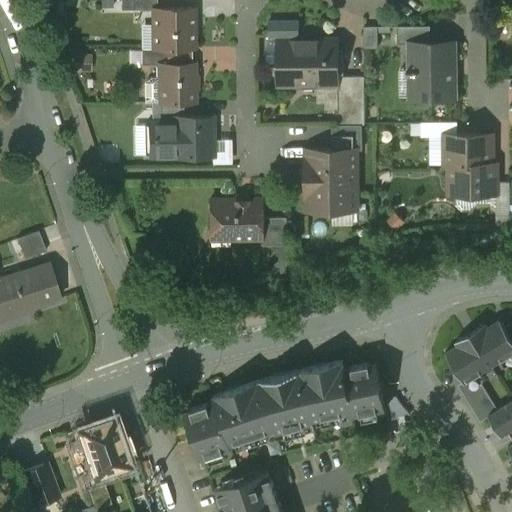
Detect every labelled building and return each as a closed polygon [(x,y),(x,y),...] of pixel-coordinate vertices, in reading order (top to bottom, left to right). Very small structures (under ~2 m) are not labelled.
[(157,0),(121,0),(122,8),(154,8),(154,7),(157,7),(157,0)] [(157,7),(154,7),(154,8),(154,47),(168,47),(194,47),(194,6),(157,7)] [(432,25),(399,25),(399,43),(411,42),(411,41),(432,41),(432,25)] [(338,39),(279,39),(279,85),(295,85),(297,87),(321,87),(324,84),(337,84),(338,84),(338,76),(338,39)] [(432,41),(411,41),(411,42),(411,68),(408,68),(408,73),(411,72),(411,96),(456,96),(456,41),(432,41)] [(154,47),(142,47),(142,63),(159,63),(159,62),(168,62),(168,47),(154,47)] [(168,62),(159,62),(159,63),(160,101),(195,101),(195,88),(197,88),(197,75),(195,75),(194,62),(168,62)] [(365,76),(338,76),(338,84),(337,84),(337,124),(363,124),(365,124),(365,76)] [(195,101),(160,101),(160,123),(174,123),(174,115),(195,115),(195,101)] [(195,115),(174,115),(174,123),(174,155),(212,155),(212,115),(195,115)] [(458,122),(422,122),(422,136),(446,135),(446,133),(458,133),(458,122)] [(337,124),(332,124),(333,148),(357,148),(357,149),(363,149),(363,124),(337,124)] [(458,133),(446,133),(446,135),(446,164),(450,164),(450,193),(496,193),(496,181),(496,163),(492,163),(492,133),(458,133)] [(333,148),(307,149),(307,209),(358,208),(357,149),(357,148),(333,148)] [(510,181),(496,181),(496,193),(497,205),(510,204),(510,181)] [(246,194),(236,194),(233,196),(233,198),(210,198),(210,226),(226,226),(226,233),(231,238),(262,238),(264,238),(264,217),(263,198),(249,198),(249,196),(246,194)] [(510,204),(497,205),(497,213),(511,213),(511,205),(510,204)] [(288,216),(264,217),(264,238),(262,238),(262,245),(288,244),(288,216)] [(38,230),(17,238),(25,258),(46,250),(38,230)] [(0,278),(0,315),(0,317),(30,307),(31,310),(32,309),(31,305),(60,296),(50,262),(0,278)] [(458,344),(446,352),(464,382),(511,352),(511,338),(505,327),(500,319),(488,326),(485,323),(456,341),(458,344)] [(343,360),(302,368),(312,419),(313,418),(352,410),(353,410),(344,368),(345,367),(343,360)] [(345,367),(344,368),(353,410),(352,410),(353,415),(386,408),(377,361),(345,367)] [(302,368),(261,379),(277,428),(276,428),(277,431),(314,422),(313,418),(312,419),(302,368)] [(261,379),(214,395),(215,400),(216,400),(230,443),(231,443),(276,428),(277,428),(261,379)] [(511,399),(488,415),(501,436),(508,432),(511,429),(511,399)] [(215,400),(185,410),(200,458),(232,447),(231,443),(230,443),(216,400),(215,400)] [(115,416),(79,428),(83,440),(71,444),(81,474),(93,471),(94,474),(130,462),(115,416)] [(262,472),(224,485),(226,491),(219,494),(225,511),(283,511),(271,476),(264,478),(262,472)]
